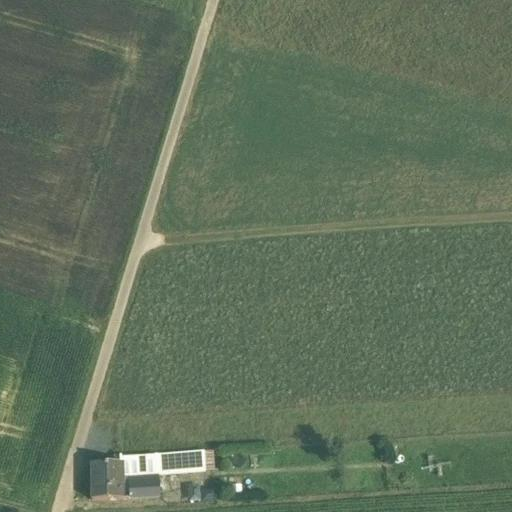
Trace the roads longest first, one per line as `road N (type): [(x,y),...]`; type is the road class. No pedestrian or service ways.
road 1 (track): [(214,0),(76,444)]
road 2 (track): [(511,226),(141,242)]
